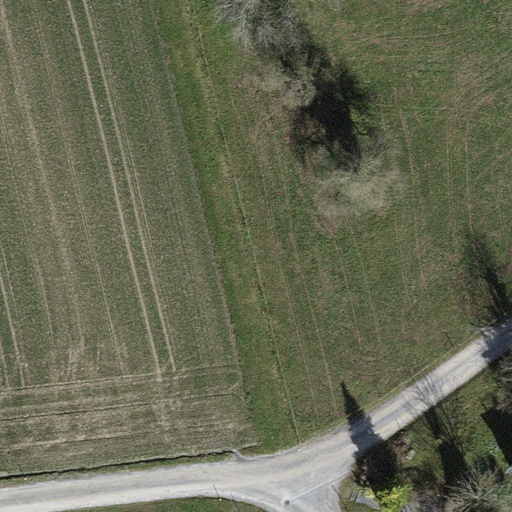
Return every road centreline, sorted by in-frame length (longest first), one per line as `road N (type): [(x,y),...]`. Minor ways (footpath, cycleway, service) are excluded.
road 1 (track): [(0,503),(201,481),(281,482)]
road 2 (track): [(281,482),(511,336)]
